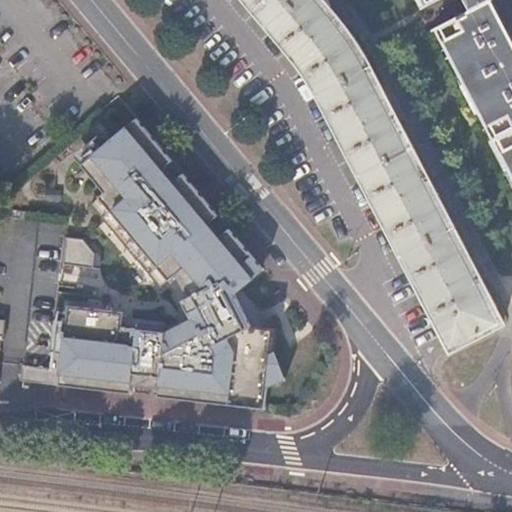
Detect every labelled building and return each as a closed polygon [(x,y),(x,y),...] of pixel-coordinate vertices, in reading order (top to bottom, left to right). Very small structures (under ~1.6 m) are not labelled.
[(248,0),(299,60),(309,74),(318,89),(452,347),(498,323),(376,87),(362,60),(352,44),(343,33),(326,12),(316,0),(248,0)] [(511,38),(492,0),(416,0),(511,185),(511,38)] [(171,161),(136,121),(80,166),(102,193),(100,195),(169,281),(176,275),(192,295),(181,301),(191,319),(166,332),(119,326),(121,314),(66,307),(55,385),(129,395),(130,387),(139,385),(150,379),(158,379),(157,397),(263,406),(266,389),(287,380),(276,352),(269,354),(271,329),(250,328),(232,293),(263,270),(228,230),(220,237),(207,223),(216,215),(181,174),(173,181),(162,168),(171,161)] [(82,240),(65,239),(62,267),(83,269),(85,274),(96,275),(99,270),(100,259),(82,240)] [(55,385),(59,357),(52,356),(50,370),(21,366),(19,382),(55,385)]
